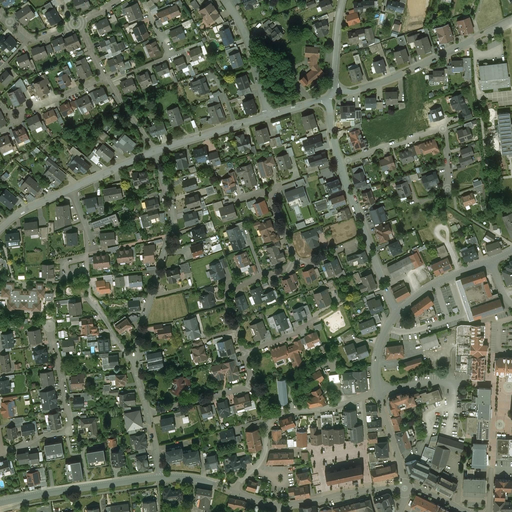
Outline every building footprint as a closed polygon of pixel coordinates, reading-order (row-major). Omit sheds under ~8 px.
[(0,0),(5,6),(7,9),(11,6),(9,2),(12,0),(0,0)] [(74,0),(76,8),(84,5),(85,9),(90,7),(87,0),(74,0)] [(180,0),(174,3),(176,6),(176,5),(177,8),(184,6),(180,0)] [(194,0),(190,3),(194,10),(199,7),(194,0)] [(242,0),(245,6),(247,9),(251,8),(250,5),(256,2),(255,0),(242,0)] [(329,0),(326,0),(319,3),(322,11),(332,7),(329,0)] [(399,3),(390,0),(388,0),(386,8),(401,13),(404,5),(404,4),(399,3)] [(413,16),(424,12),(421,0),(422,0),(416,0),(417,1),(409,4),(413,16)] [(28,2),(21,7),(23,10),(28,6),(31,4),(28,2)] [(54,9),(50,2),(44,6),(48,12),(54,9)] [(369,2),(354,3),(354,10),(354,12),(363,11),(363,8),(370,8),(369,2)] [(206,6),(201,10),(203,13),(202,14),(207,22),(209,20),(210,21),(211,21),(212,21),(214,21),(215,19),(219,16),(216,12),(217,12),(213,6),(212,7),(211,4),(210,3),(206,6)] [(137,4),(125,9),(128,15),(139,10),(136,4),(137,4)] [(176,6),(168,9),(171,18),(180,14),(177,8),(176,5),(176,6)] [(28,6),(23,10),(22,10),(22,12),(21,12),(20,12),(17,15),(21,22),(25,25),(28,21),(27,19),(34,15),(28,6)] [(60,20),(54,9),(48,12),(45,13),(51,24),(60,20)] [(168,9),(157,14),(161,23),(171,18),(168,9)] [(139,10),(128,15),(130,21),(136,18),(142,16),(141,16),(139,10)] [(350,15),(347,16),(347,19),(346,20),(347,22),(348,22),(349,22),(349,24),(356,22),(355,18),(357,18),(357,17),(356,14),(356,13),(355,14),(350,15)] [(220,15),(219,16),(215,19),(214,21),(216,22),(218,25),(219,25),(225,23),(220,15)] [(469,17),(457,21),(461,35),(473,31),(469,17)] [(104,21),(104,20),(99,22),(100,23),(96,25),(100,34),(101,34),(105,32),(111,30),(107,20),(104,21)] [(320,22),(315,24),(316,29),(318,32),(320,36),(324,34),(323,30),(325,30),(324,29),(328,28),(325,20),(320,22)] [(225,23),(219,25),(222,31),(228,28),(230,28),(228,21),(225,23)] [(136,22),(128,26),(130,31),(133,29),(138,27),(136,22)] [(138,27),(133,29),(138,39),(140,38),(143,39),(144,38),(145,37),(148,36),(143,24),(138,27)] [(448,24),(436,28),(438,32),(436,33),(439,41),(441,41),(442,44),(453,40),(452,36),(449,27),(448,24)] [(277,27),(272,31),(270,29),(270,28),(268,26),(264,30),(266,32),(266,31),(269,35),(268,36),(274,43),(283,35),(277,27)] [(181,28),(170,32),(174,42),(185,37),(181,28)] [(222,31),(220,31),(225,45),(233,42),(231,37),(229,32),(230,32),(228,28),(222,31)] [(371,28),(365,29),(368,40),(374,39),(371,28)] [(363,29),(348,33),(350,42),(358,40),(358,37),(365,36),(363,29)] [(76,33),(62,39),(68,53),(72,52),(74,56),(81,53),(79,49),(82,48),(76,33)] [(418,33),(407,37),(409,43),(414,41),(420,39),(418,33)] [(404,35),(397,37),(400,47),(407,44),(404,35)] [(12,39),(9,37),(9,36),(7,39),(2,44),(10,51),(17,43),(16,43),(16,44),(14,41),(14,39),(12,39)] [(114,37),(100,43),(103,51),(111,48),(113,52),(117,50),(118,50),(117,45),(114,37)] [(420,39),(414,41),(418,54),(431,50),(426,37),(420,39)] [(61,38),(51,42),(54,48),(55,48),(57,51),(65,48),(61,38)] [(374,39),(368,40),(369,43),(363,45),(364,48),(369,46),(374,45),(375,38),(374,39)] [(150,44),(146,46),(151,56),(159,53),(155,42),(150,44)] [(374,45),(369,46),(371,53),(375,52),(374,51),(378,50),(382,48),(380,43),(374,45)] [(38,47),(31,50),(35,60),(47,55),(44,47),(40,48),(38,47)] [(239,58),(235,47),(225,50),(225,51),(229,50),(231,55),(230,55),(234,67),(233,67),(233,68),(243,64),(240,58),(239,58)] [(319,49),(314,49),(314,48),(306,47),(305,56),(310,56),(310,66),(312,69),(317,65),(316,64),(317,57),(319,57),(319,49)] [(199,48),(189,52),(193,61),(194,61),(198,59),(203,57),(199,48)] [(404,49),(394,52),(398,63),(408,60),(404,49)] [(26,54),(17,58),(18,62),(17,64),(19,67),(21,67),(29,64),(30,63),(29,61),(26,54)] [(358,54),(353,56),(354,59),(355,58),(357,64),(361,62),(358,54)] [(121,56),(108,62),(112,71),(118,69),(123,66),(122,64),(124,63),(121,56)] [(85,58),(76,62),(78,66),(76,67),(78,72),(79,72),(82,78),(79,79),(79,80),(91,74),(86,63),(87,63),(85,58)] [(183,58),(174,61),(178,70),(186,66),(183,58)] [(461,61),(452,62),(452,65),(452,71),(460,70),(460,69),(465,69),(471,69),(470,58),(466,58),(466,63),(461,63),(461,61)] [(382,59),(374,62),(377,72),(385,70),(382,59)] [(124,63),(122,64),(123,66),(118,69),(120,72),(131,67),(129,61),(124,63)] [(506,62),(479,66),(480,80),(479,80),(480,90),(509,86),(508,76),(506,62)] [(166,63),(156,68),(159,76),(169,72),(169,71),(166,63)] [(313,70),(305,76),(305,75),(304,77),(303,76),(299,80),(304,85),(305,84),(307,86),(307,85),(318,76),(320,78),(325,74),(318,65),(317,65),(312,69),(313,70)] [(358,67),(349,70),(353,82),(362,79),(358,67)] [(68,68),(62,71),(64,75),(66,74),(67,76),(71,74),(68,68)] [(17,75),(12,69),(8,73),(13,77),(14,79),(17,75)] [(471,69),(465,69),(465,70),(465,72),(464,73),(464,74),(464,75),(463,77),(465,80),(467,79),(468,79),(469,79),(471,79),(471,69)] [(8,73),(7,71),(3,75),(1,75),(1,77),(0,78),(0,80),(3,83),(5,81),(7,83),(13,77),(8,73)] [(443,71),(433,71),(433,75),(429,75),(429,81),(434,80),(443,80),(443,77),(443,71)] [(147,72),(137,76),(143,89),(147,87),(145,84),(151,81),(149,76),(147,72)] [(64,75),(58,78),(59,80),(58,81),(58,82),(58,84),(60,84),(61,88),(70,84),(69,81),(69,80),(69,79),(68,78),(67,76),(66,74),(64,75)] [(149,76),(151,81),(152,85),(158,83),(154,74),(149,76)] [(245,75),(236,78),(240,90),(241,89),(249,86),(250,86),(245,75)] [(20,78),(15,84),(17,89),(19,88),(22,93),(27,90),(22,81),(20,78)] [(204,78),(190,83),(193,91),(198,90),(200,94),(209,91),(204,78)] [(128,81),(121,84),(125,93),(130,91),(129,89),(135,87),(132,79),(128,81)] [(43,80),(34,84),(39,96),(41,94),(43,95),(44,93),(49,91),(45,84),(43,80)] [(249,86),(241,89),(243,95),(244,95),(251,92),(249,86)] [(17,89),(10,93),(11,96),(10,97),(14,106),(25,101),(22,93),(19,88),(17,89)] [(103,89),(98,91),(98,92),(95,93),(94,91),(90,93),(93,100),(93,101),(97,99),(98,102),(99,102),(103,100),(108,98),(103,89)] [(397,92),(385,93),(386,103),(392,102),(393,103),(397,103),(397,92)] [(461,94),(451,98),(453,101),(450,102),(453,108),(455,107),(456,110),(461,108),(465,107),(461,94)] [(90,101),(87,95),(87,96),(82,98),(88,111),(93,108),(90,101)] [(243,95),(236,98),(239,104),(243,103),(243,102),(246,101),(244,95),(243,95)] [(88,111),(82,98),(77,100),(77,101),(79,106),(83,113),(88,111)] [(371,98),(365,98),(365,107),(366,107),(366,106),(371,106),(371,107),(376,107),(375,98),(371,98)] [(246,101),(243,102),(243,103),(247,114),(256,111),(253,102),(252,99),(246,101)] [(73,101),(69,104),(72,110),(77,108),(73,101)] [(68,103),(60,107),(63,115),(65,116),(73,112),(72,110),(69,104),(68,103)] [(219,104),(212,107),(212,108),(209,109),(212,118),(207,120),(205,120),(205,121),(207,121),(208,122),(209,123),(210,124),(213,123),(225,119),(219,104)] [(354,106),(341,106),(341,117),(354,117),(354,106)] [(429,111),(433,122),(444,118),(440,107),(429,111)] [(61,117),(57,108),(53,110),(53,111),(56,118),(57,119),(61,117)] [(178,108),(171,110),(172,112),(168,114),(172,126),(176,124),(176,123),(182,121),(178,108)] [(48,113),(47,113),(44,115),(43,115),(47,123),(48,123),(56,118),(53,111),(50,112),(49,112),(48,112),(48,113)] [(463,113),(461,114),(463,120),(472,117),(469,111),(468,111),(463,113)] [(511,136),(509,113),(497,114),(502,154),(511,153),(511,136)] [(312,114),(302,117),(305,129),(311,127),(316,126),(316,125),(315,125),(313,119),(314,119),(312,114)] [(37,115),(27,120),(32,130),(41,126),(42,125),(40,122),(37,115)] [(163,123),(155,126),(158,134),(158,133),(166,131),(163,123)] [(316,126),(311,127),(313,135),(319,133),(317,125),(316,125),(316,126)] [(155,126),(148,129),(153,137),(159,135),(158,133),(158,134),(155,126)] [(465,128),(463,129),(463,130),(458,132),(461,140),(465,139),(466,140),(471,138),(468,129),(467,127),(465,128)] [(21,128),(18,130),(23,141),(26,140),(26,139),(29,138),(24,129),(22,130),(21,128)] [(266,128),(255,131),(259,142),(268,140),(269,139),(266,128)] [(23,141),(18,130),(16,131),(16,132),(13,134),(18,143),(20,142),(21,143),(23,141)] [(356,131),(350,133),(351,137),(350,137),(351,141),(361,138),(359,130),(358,130),(356,131)] [(106,136),(99,131),(97,134),(104,140),(106,136)] [(97,134),(96,133),(91,139),(95,142),(97,140),(103,144),(106,141),(104,140),(97,134)] [(137,143),(124,133),(123,133),(124,134),(118,141),(117,140),(116,141),(116,142),(114,144),(118,147),(119,146),(124,150),(126,147),(130,151),(137,143)] [(320,134),(302,140),(305,151),(323,145),(320,134)] [(13,148),(7,136),(2,138),(8,151),(13,148)] [(275,137),(269,139),(268,140),(271,148),(278,146),(275,137)] [(248,138),(241,140),(237,141),(236,141),(239,151),(250,147),(251,147),(248,138)] [(361,138),(351,141),(353,145),(354,145),(355,149),(364,146),(362,140),(361,138)] [(432,141),(421,145),(423,149),(426,148),(428,152),(431,151),(432,152),(434,153),(437,152),(438,150),(434,140),(432,141)] [(103,144),(99,149),(98,148),(96,150),(95,148),(91,153),(92,153),(94,155),(99,159),(101,156),(107,162),(113,155),(109,151),(109,150),(107,148),(108,148),(103,144)] [(421,145),(414,147),(417,154),(422,152),(423,150),(421,145)] [(82,153),(73,146),(69,151),(76,157),(77,156),(78,157),(82,153)] [(36,155),(40,150),(36,147),(32,152),(36,155)] [(414,147),(408,149),(409,150),(411,156),(416,154),(418,158),(417,154),(414,147)] [(469,148),(460,151),(462,157),(463,158),(470,155),(473,154),(471,147),(469,148)] [(205,148),(193,151),(196,162),(201,161),(202,162),(206,161),(205,160),(209,159),(205,148)] [(409,150),(399,153),(400,157),(399,158),(400,160),(402,161),(405,160),(406,161),(407,162),(418,158),(416,154),(411,156),(409,150)] [(185,152),(175,154),(177,163),(179,169),(188,167),(186,160),(187,160),(185,152)] [(217,152),(209,155),(211,163),(210,164),(212,163),(213,167),(213,166),(220,164),(217,152)] [(325,152),(315,156),(308,158),(308,159),(310,163),(311,166),(317,164),(327,161),(325,152)] [(288,154),(278,157),(280,165),(282,165),(283,168),(287,167),(291,165),(289,158),(289,157),(288,154)] [(391,155),(385,158),(385,159),(379,162),(382,170),(389,168),(390,170),(395,168),(391,155)] [(470,155),(463,158),(462,157),(459,159),(461,165),(461,166),(464,165),(472,162),(470,155)] [(273,156),(266,158),(267,160),(269,166),(275,164),(273,156)] [(78,157),(70,167),(75,171),(75,170),(77,168),(78,168),(84,173),(90,166),(83,161),(83,160),(84,159),(82,158),(80,158),(78,157)] [(59,167),(49,158),(46,162),(51,167),(53,165),(57,169),(59,167)] [(267,160),(257,163),(260,170),(259,171),(262,173),(263,175),(264,176),(267,176),(268,176),(271,176),(272,174),(269,166),(267,160)] [(311,166),(306,168),(308,174),(319,171),(317,164),(311,166)] [(57,169),(53,165),(51,167),(45,175),(52,181),(54,182),(54,181),(58,184),(57,185),(65,176),(57,169)] [(250,165),(237,169),(239,175),(243,174),(243,172),(252,170),(250,165)] [(351,169),(353,175),(363,172),(365,177),(366,175),(363,165),(351,169)] [(252,170),(243,172),(243,174),(244,179),(246,184),(247,186),(256,183),(252,170)] [(5,181),(10,175),(6,171),(1,177),(5,181)] [(147,171),(132,174),(135,188),(145,186),(144,184),(149,183),(149,182),(148,182),(147,180),(146,180),(146,178),(147,178),(148,177),(147,171)] [(352,176),(353,179),(357,189),(366,186),(365,183),(366,180),(365,177),(363,172),(353,175),(352,176)] [(431,173),(427,174),(426,176),(422,178),(422,177),(421,177),(425,189),(426,189),(425,187),(432,185),(434,186),(438,184),(439,182),(435,172),(435,173),(433,174),(431,173)] [(417,173),(409,175),(411,181),(419,179),(417,173)] [(409,175),(402,177),(404,183),(406,182),(407,184),(412,182),(411,181),(409,175)] [(230,177),(222,180),(224,184),(223,185),(224,189),(225,189),(226,192),(236,189),(233,181),(232,177),(230,177)] [(36,183),(30,178),(21,188),(25,191),(26,189),(34,195),(38,190),(34,186),(36,183)] [(189,180),(183,182),(186,191),(197,187),(194,179),(194,178),(189,180)] [(302,207),(311,204),(304,187),(307,186),(303,178),(296,181),(298,188),(284,193),(288,204),(299,199),(302,207)] [(338,180),(321,185),(322,186),(325,195),(341,189),(338,180)] [(45,186),(38,181),(36,183),(34,186),(38,190),(40,191),(45,186)] [(122,182),(116,184),(116,187),(116,189),(120,188),(121,195),(124,195),(122,182)] [(404,183),(396,186),(400,198),(410,194),(410,192),(409,192),(408,190),(408,189),(408,188),(407,185),(407,184),(406,182),(404,183)] [(482,184),(474,187),(476,193),(482,190),(482,184)] [(213,186),(205,188),(208,196),(208,195),(215,193),(213,186)] [(318,187),(310,190),(313,200),(321,197),(322,197),(322,196),(325,195),(322,186),(318,187)] [(116,187),(103,189),(105,200),(111,199),(110,197),(121,195),(120,188),(116,189),(116,187)] [(155,188),(146,191),(148,197),(149,197),(157,194),(157,193),(155,188)] [(16,198),(6,190),(0,197),(6,202),(4,203),(10,208),(15,202),(14,200),(16,198)] [(374,202),(370,191),(362,194),(364,200),(365,199),(365,201),(365,202),(366,204),(367,204),(370,203),(370,204),(374,202)] [(472,193),(461,197),(463,202),(466,201),(468,205),(475,202),(472,193)] [(198,195),(185,199),(188,208),(189,208),(201,204),(198,195)] [(343,195),(331,199),(333,207),(335,207),(346,203),(343,195)] [(16,198),(14,200),(15,202),(18,204),(22,199),(18,196),(16,198)] [(96,197),(85,199),(87,209),(97,207),(97,206),(96,197)] [(150,200),(145,201),(148,210),(156,208),(159,207),(157,199),(157,198),(150,200)] [(255,199),(247,202),(249,208),(254,206),(254,205),(257,204),(255,199)] [(221,201),(213,203),(215,211),(219,210),(219,209),(223,208),(221,201)] [(257,204),(254,205),(254,206),(256,210),(257,210),(256,212),(258,215),(268,212),(264,201),(257,204)] [(68,205),(56,206),(59,224),(71,223),(68,205)] [(223,208),(219,209),(219,210),(223,221),(236,216),(233,205),(223,208)] [(382,206),(370,211),(371,216),(370,216),(371,219),(372,219),(374,224),(386,219),(382,206)] [(156,208),(148,210),(148,213),(141,215),(142,219),(144,228),(152,226),(152,223),(151,219),(155,218),(159,217),(156,208)] [(348,208),(340,211),(339,212),(340,216),(342,216),(343,220),(351,217),(348,208)] [(195,212),(185,215),(188,224),(194,222),(194,223),(198,222),(196,214),(195,212)] [(511,213),(511,212),(502,216),(511,237),(511,213)] [(91,222),(94,229),(113,222),(114,226),(120,224),(116,213),(91,222)] [(237,224),(238,227),(238,226),(240,231),(246,228),(244,221),(237,224)] [(260,224),(258,225),(259,227),(262,235),(263,235),(273,231),(274,231),(273,228),(273,227),(272,225),(271,224),(270,221),(260,224)] [(37,222),(24,223),(25,234),(31,234),(31,233),(38,232),(38,233),(38,228),(37,222)] [(320,225),(314,227),(315,230),(316,234),(323,232),(320,225)] [(382,227),(376,230),(377,233),(376,234),(377,239),(378,239),(380,239),(381,242),(385,240),(385,238),(388,237),(387,234),(391,232),(388,225),(382,227)] [(47,227),(38,228),(41,228),(41,240),(48,239),(48,242),(48,235),(48,226),(47,227)] [(238,227),(227,231),(234,250),(245,246),(240,231),(238,226),(238,227)] [(199,228),(195,230),(192,231),(190,232),(192,236),(193,235),(195,240),(206,236),(203,228),(200,228),(199,228)] [(315,230),(305,234),(306,238),(306,239),(306,241),(307,242),(309,242),(311,247),(317,245),(315,239),(318,238),(316,234),(315,230)] [(273,231),(263,235),(265,242),(268,241),(269,241),(271,240),(272,239),(275,238),(275,236),(273,231)] [(72,233),(65,233),(67,233),(67,237),(67,239),(66,239),(66,245),(77,244),(76,232),(72,233)] [(113,232),(101,234),(101,238),(101,244),(102,244),(107,244),(114,243),(113,232)] [(18,233),(11,234),(10,234),(6,234),(7,245),(12,245),(12,244),(19,243),(19,244),(20,244),(19,237),(18,233)] [(475,236),(469,238),(472,244),(478,242),(475,236)] [(398,241),(389,245),(393,255),(402,251),(398,241)] [(498,242),(485,246),(488,255),(501,251),(500,247),(498,242)] [(214,252),(223,249),(221,243),(212,246),(214,252)] [(200,244),(191,247),(194,256),(203,253),(200,244)] [(154,245),(144,247),(145,254),(145,255),(153,254),(155,253),(154,245)] [(277,250),(276,250),(276,249),(275,245),(273,246),(267,248),(268,252),(267,254),(270,256),(272,262),(274,261),(275,263),(285,259),(282,253),(278,254),(278,253),(278,252),(278,251),(277,250)] [(447,254),(443,246),(437,248),(442,260),(447,258),(446,255),(447,254)] [(473,247),(461,252),(465,262),(478,256),(473,247)] [(131,250),(126,250),(126,249),(124,250),(125,262),(133,261),(132,255),(132,253),(131,250)] [(122,251),(117,251),(118,263),(125,262),(124,250),(122,250),(122,251)] [(364,251),(356,255),(350,257),(352,262),(358,259),(360,264),(368,260),(364,251)] [(419,251),(410,256),(416,266),(424,262),(419,251)] [(246,252),(235,256),(237,260),(240,267),(241,267),(246,265),(249,264),(246,257),(247,257),(246,252)] [(153,254),(145,255),(145,254),(143,255),(144,263),(154,261),(153,254)] [(101,255),(99,255),(99,256),(93,257),(94,263),(95,268),(102,267),(101,255)] [(108,255),(103,256),(103,255),(101,255),(102,267),(109,266),(108,255)] [(410,256),(398,261),(398,262),(387,267),(393,278),(416,266),(410,256)] [(228,266),(225,258),(219,260),(220,262),(222,268),(228,266)] [(442,260),(431,265),(435,275),(452,267),(447,258),(442,260)] [(336,259),(324,264),(325,264),(327,270),(338,265),(336,260),(336,259)] [(220,262),(209,266),(211,270),(209,271),(211,277),(213,276),(214,280),(223,277),(221,272),(223,271),(222,268),(220,262)] [(511,266),(510,264),(505,266),(506,269),(502,271),(506,285),(511,282),(511,266)] [(53,265),(43,265),(43,277),(46,277),(53,277),(53,265)] [(246,265),(241,267),(243,272),(248,270),(249,274),(250,274),(246,265)] [(338,265),(327,270),(329,276),(341,271),(338,265)] [(312,268),(303,272),(307,282),(316,278),(316,277),(313,270),(312,268)] [(167,272),(169,280),(175,278),(180,277),(179,276),(180,275),(180,273),(179,271),(178,271),(178,269),(167,272)] [(463,288),(487,280),(484,271),(460,279),(463,288)] [(295,273),(288,276),(289,278),(291,277),(293,281),(298,279),(295,273)] [(371,274),(361,278),(364,284),(366,290),(375,286),(372,277),(371,274)] [(129,276),(123,276),(124,285),(124,287),(130,286),(137,286),(137,291),(143,290),(142,285),(141,276),(138,276),(137,275),(129,276)] [(124,285),(123,276),(115,277),(116,286),(124,285)] [(289,278),(282,281),(284,285),(284,286),(285,290),(286,290),(291,289),(291,290),(292,291),(294,290),(295,289),(294,288),(295,288),(293,281),(291,277),(289,278)] [(333,280),(327,283),(329,288),(330,291),(336,289),(333,280)] [(403,282),(391,289),(394,293),(393,293),(397,301),(410,295),(406,286),(405,287),(403,282)] [(29,294),(21,294),(21,290),(13,290),(14,284),(5,283),(5,289),(2,288),(2,296),(9,296),(9,302),(8,302),(8,310),(16,310),(16,308),(20,309),(28,309),(32,309),(32,311),(40,311),(40,303),(39,303),(39,297),(44,297),(44,289),(42,289),(43,284),(37,284),(36,290),(29,290),(29,294)] [(211,286),(205,288),(207,295),(211,293),(212,294),(213,293),(211,286)] [(261,292),(259,287),(260,287),(260,286),(250,290),(256,304),(265,300),(263,295),(262,291),(261,292)] [(329,288),(314,294),(319,307),(327,304),(326,303),(331,302),(327,292),(330,291),(329,288)] [(272,291),(263,295),(265,300),(266,302),(275,298),(274,296),(272,291)] [(207,295),(200,297),(199,298),(200,301),(201,301),(202,301),(204,307),(215,304),(212,294),(211,293),(207,295)] [(373,293),(365,296),(367,302),(375,299),(373,293)] [(247,307),(243,295),(235,299),(239,310),(247,307)] [(425,297),(411,308),(417,316),(417,315),(432,305),(430,298),(430,299),(425,298),(425,297)] [(499,299),(494,301),(497,312),(491,314),(492,315),(505,310),(502,303),(501,303),(500,298),(499,299)] [(375,299),(367,302),(371,313),(383,309),(379,299),(375,301),(375,299)] [(484,304),(470,308),(474,320),(491,314),(497,312),(494,301),(494,300),(489,302),(484,304)] [(133,301),(128,302),(128,303),(128,304),(128,306),(129,307),(129,311),(139,310),(139,301),(133,301)] [(80,302),(69,303),(70,309),(70,314),(81,313),(80,302)] [(432,305),(417,315),(419,322),(436,316),(432,305)] [(306,315),(303,307),(303,306),(293,310),(297,321),(307,317),(306,315)] [(283,312),(274,316),(276,323),(278,327),(276,328),(277,332),(285,329),(284,326),(291,323),(290,320),(287,321),(283,312)] [(139,316),(133,315),(127,318),(131,324),(135,321),(138,322),(139,316)] [(125,316),(114,324),(115,326),(127,318),(125,316)] [(276,323),(274,316),(268,318),(270,326),(276,323)] [(92,318),(82,319),(83,328),(93,327),(93,326),(93,322),(92,323),(92,318)] [(127,318),(115,326),(120,333),(121,333),(122,335),(126,332),(124,330),(131,325),(131,324),(127,318)] [(201,337),(195,318),(183,321),(187,337),(191,336),(192,339),(201,337)] [(372,319),(359,324),(363,333),(376,328),(373,322),(372,319)] [(262,321),(252,325),(251,327),(252,330),(254,330),(256,335),(253,337),(254,340),(256,340),(263,337),(264,338),(262,332),(265,331),(262,321)] [(291,323),(284,326),(285,329),(286,331),(293,329),(291,323)] [(482,326),(461,325),(457,326),(455,355),(456,355),(482,357),(483,354),(484,354),(485,344),(482,344),(483,338),(484,335),(482,335),(482,326)] [(170,327),(167,327),(164,327),(163,328),(158,328),(158,332),(159,338),(163,337),(165,339),(168,336),(171,336),(170,327)] [(352,328),(340,336),(343,341),(354,334),(352,328)] [(39,329),(28,331),(30,344),(42,342),(39,329)] [(436,333),(419,338),(423,349),(439,344),(436,337),(448,333),(447,329),(436,333)] [(265,331),(262,332),(264,338),(271,336),(269,330),(265,331)] [(12,333),(1,335),(2,339),(1,339),(2,341),(13,339),(12,333)] [(316,333),(312,334),(311,334),(308,335),(309,335),(304,337),(305,338),(307,343),(308,347),(314,345),(313,343),(318,341),(317,339),(318,338),(316,333)] [(108,338),(99,339),(99,341),(91,342),(92,346),(99,345),(100,351),(109,350),(108,338)] [(13,339),(2,341),(2,343),(3,343),(3,347),(14,346),(13,339)] [(223,341),(218,342),(218,343),(220,349),(232,346),(230,340),(230,339),(223,341)] [(70,340),(62,341),(63,351),(70,351),(70,349),(74,349),(73,343),(73,341),(70,341),(70,340)] [(294,347),(288,349),(286,348),(285,346),(280,348),(279,347),(278,349),(277,349),(276,348),(275,350),(274,350),(273,349),(272,351),(271,351),(272,356),(273,358),(274,360),(284,356),(286,354),(290,355),(294,366),(297,366),(301,361),(297,353),(298,350),(303,348),(300,340),(294,342),(295,344),(294,347)] [(365,345),(355,349),(353,344),(345,347),(350,359),(357,356),(358,359),(359,359),(359,360),(358,358),(368,354),(365,345)] [(402,345),(387,347),(386,359),(403,356),(402,345)] [(195,348),(192,349),(196,361),(200,360),(200,361),(201,362),(202,361),(203,360),(203,359),(206,358),(203,346),(195,348)] [(232,346),(220,349),(222,356),(221,356),(229,354),(234,353),(234,352),(233,352),(232,346)] [(38,350),(34,350),(37,363),(48,361),(46,348),(45,349),(38,350)] [(150,361),(165,358),(163,351),(149,354),(150,361)] [(8,355),(0,357),(3,371),(10,370),(8,355)] [(117,355),(109,356),(109,360),(109,364),(109,365),(118,365),(117,355)] [(482,357),(456,355),(455,364),(459,364),(458,369),(471,370),(471,376),(474,376),(474,378),(483,379),(483,370),(483,364),(484,357),(482,357)] [(230,359),(228,359),(228,362),(234,361),(235,366),(240,365),(240,362),(238,362),(236,357),(230,359)] [(511,362),(502,362),(502,357),(499,357),(498,358),(498,359),(495,359),(494,374),(495,374),(496,375),(497,375),(498,374),(505,374),(505,373),(507,373),(507,375),(508,375),(510,375),(511,375),(511,374),(511,362)] [(152,368),(166,365),(165,358),(150,361),(152,368)] [(422,359),(406,364),(399,366),(400,372),(424,365),(422,359)] [(228,362),(212,367),(214,375),(216,375),(217,380),(224,378),(223,373),(226,372),(228,381),(239,378),(235,366),(234,361),(228,362)] [(321,369),(318,363),(313,365),(317,372),(320,370),(321,369)] [(324,379),(320,370),(317,372),(312,375),(309,371),(305,373),(312,386),(324,379)] [(355,381),(366,380),(365,370),(353,372),(354,373),(355,381)] [(52,371),(40,373),(43,385),(43,386),(48,385),(54,383),(52,371)] [(354,373),(339,375),(340,382),(340,385),(344,394),(344,395),(345,395),(344,395),(347,394),(347,395),(348,395),(356,394),(356,390),(355,381),(354,373)] [(126,374),(115,375),(116,379),(116,385),(125,384),(124,379),(126,379),(126,374)] [(336,375),(329,376),(330,385),(331,385),(340,383),(340,385),(340,382),(337,381),(336,375)] [(77,378),(71,378),(72,387),(76,387),(77,390),(82,389),(82,382),(83,381),(83,378),(83,377),(77,378)] [(182,377),(181,377),(180,377),(174,378),(174,379),(173,379),(173,380),(173,383),(174,383),(175,383),(176,386),(174,388),(173,387),(173,388),(171,390),(171,391),(173,392),(178,395),(180,396),(182,392),(183,392),(184,389),(184,388),(184,387),(186,386),(183,378),(182,377)] [(286,379),(278,380),(280,404),(288,403),(286,379)] [(0,381),(0,391),(0,393),(11,391),(10,387),(11,387),(10,383),(9,383),(9,380),(2,381),(0,381)] [(366,380),(355,381),(356,390),(367,389),(366,380)] [(340,383),(331,385),(333,391),(334,396),(344,394),(340,385),(340,383)] [(319,389),(312,392),(313,396),(305,400),(309,407),(319,405),(327,404),(319,389)] [(490,389),(483,389),(478,389),(478,394),(477,393),(477,396),(478,396),(478,402),(490,403),(490,389)] [(46,391),(40,392),(40,393),(41,398),(42,398),(43,403),(42,403),(43,408),(43,409),(49,408),(57,406),(56,401),(57,401),(56,395),(55,395),(54,390),(46,391)] [(437,393),(436,390),(426,393),(425,390),(413,394),(416,404),(428,400),(429,403),(442,399),(439,393),(437,393)] [(397,396),(394,397),(394,398),(393,398),(393,399),(392,399),(392,400),(390,401),(389,401),(388,402),(387,401),(387,404),(388,407),(388,410),(389,413),(412,405),(408,392),(401,395),(401,393),(397,395),(397,396)] [(127,394),(118,395),(119,406),(128,405),(127,394)] [(248,395),(241,397),(244,407),(251,405),(250,401),(248,395)] [(81,397),(73,398),(74,408),(84,407),(83,400),(83,397),(81,397)] [(241,397),(234,399),(235,405),(236,409),(237,409),(244,407),(241,397)] [(226,401),(217,403),(220,415),(229,412),(230,412),(228,407),(226,401)] [(14,402),(5,403),(3,403),(5,412),(3,413),(3,417),(14,415),(14,418),(19,417),(19,413),(13,413),(13,412),(12,407),(15,407),(14,402)] [(490,403),(478,402),(477,408),(476,411),(477,411),(477,417),(489,418),(490,403)] [(210,405),(200,408),(203,417),(206,416),(206,417),(213,415),(212,414),(210,406),(210,405)] [(376,405),(366,406),(366,409),(366,415),(373,415),(377,414),(376,405)] [(353,406),(341,409),(341,410),(343,427),(343,428),(343,429),(343,433),(346,433),(346,436),(352,436),(352,430),(354,430),(354,424),(353,406)] [(130,412),(126,413),(127,418),(125,418),(127,425),(128,425),(129,429),(142,426),(143,426),(142,426),(139,411),(139,410),(139,411),(130,412)] [(52,414),(49,414),(49,418),(48,418),(49,422),(61,420),(61,416),(59,416),(58,413),(52,414)] [(395,418),(391,419),(395,431),(404,427),(401,418),(400,416),(395,418)] [(19,417),(14,418),(16,427),(24,426),(23,417),(19,417)] [(172,417),(160,420),(161,425),(162,425),(163,432),(168,430),(168,429),(175,428),(172,417)] [(290,417),(279,421),(281,427),(283,430),(293,427),(295,426),(293,421),(291,417),(290,417)] [(332,417),(321,418),(321,429),(333,428),(332,417)] [(468,417),(467,417),(466,432),(470,432),(470,436),(476,436),(476,437),(481,438),(481,442),(482,442),(483,442),(483,438),(488,438),(488,437),(489,421),(489,418),(477,417),(468,417)] [(95,418),(81,420),(81,425),(88,424),(89,431),(88,431),(88,432),(89,432),(90,437),(97,436),(95,418)] [(61,420),(49,422),(50,425),(51,425),(51,429),(61,427),(60,423),(62,423),(61,420)] [(371,421),(367,421),(368,432),(381,431),(380,420),(371,421)] [(358,421),(357,421),(357,422),(354,422),(356,441),(364,441),(363,421),(358,421)] [(24,435),(35,433),(34,424),(22,427),(24,435)] [(411,425),(404,427),(405,430),(410,429),(412,436),(413,436),(414,436),(411,425)] [(16,427),(7,428),(9,438),(17,437),(16,427)] [(333,428),(321,429),(322,433),(322,443),(334,443),(333,429),(333,428)] [(343,428),(333,429),(334,443),(344,442),(343,433),(343,429),(343,428)] [(405,430),(395,434),(401,453),(411,449),(411,448),(408,440),(412,438),(413,436),(412,436),(410,429),(405,430)] [(232,430),(220,433),(223,443),(234,440),(234,437),(232,430)] [(262,448),(258,430),(246,432),(249,451),(262,448)] [(281,430),(272,430),(272,439),(281,439),(281,430)] [(306,432),(297,432),(297,447),(307,446),(306,432)] [(376,432),(368,433),(368,443),(377,442),(376,432)] [(311,434),(311,439),(311,444),(322,443),(322,433),(316,434),(311,434)] [(144,434),(131,437),(132,443),(135,443),(136,449),(138,449),(145,447),(146,447),(145,442),(146,442),(146,439),(145,439),(144,434)] [(464,444),(439,436),(436,445),(431,462),(432,463),(445,467),(450,450),(458,452),(455,474),(461,474),(465,449),(462,448),(464,444)] [(509,439),(497,438),(496,457),(508,457),(509,439)] [(272,439),(272,447),(286,447),(286,439),(281,439),(272,439)] [(430,441),(428,448),(425,447),(419,462),(430,466),(431,463),(432,463),(431,462),(436,445),(436,442),(430,441)] [(62,442),(45,444),(47,460),(64,457),(62,442)] [(387,442),(375,443),(376,454),(377,462),(382,461),(382,457),(384,456),(384,459),(388,458),(388,456),(387,442)] [(481,442),(477,442),(475,443),(473,443),(472,443),(472,444),(471,444),(471,445),(471,446),(471,447),(472,448),(471,466),(486,467),(485,446),(488,445),(487,444),(487,442),(483,442),(482,442),(481,442)] [(197,448),(182,451),(181,446),(165,449),(168,462),(172,461),(173,463),(176,462),(176,464),(180,463),(180,459),(183,459),(184,464),(188,463),(189,467),(194,466),(193,464),(196,464),(196,462),(200,461),(197,448)] [(87,452),(88,462),(89,465),(92,464),(93,466),(103,465),(102,463),(106,462),(105,459),(104,449),(97,450),(87,452)] [(118,452),(112,453),(112,454),(113,466),(118,465),(118,466),(119,465),(120,465),(124,464),(123,455),(122,451),(121,451),(119,452),(118,452)] [(25,453),(17,454),(17,460),(18,460),(18,463),(24,462),(28,462),(29,463),(33,463),(33,462),(39,461),(38,453),(29,454),(29,452),(25,453)] [(374,452),(368,453),(369,462),(377,462),(376,454),(374,454),(374,452)] [(277,453),(270,454),(266,464),(277,463),(277,453)] [(293,453),(277,453),(277,463),(284,463),(285,465),(293,463),(293,453)] [(139,456),(135,457),(135,458),(137,466),(138,466),(139,470),(141,470),(142,470),(143,470),(144,470),(145,469),(146,469),(148,468),(146,455),(139,456)] [(212,455),(210,455),(210,456),(207,457),(208,463),(205,463),(206,470),(206,469),(213,468),(213,469),(216,468),(216,467),(218,466),(216,455),(213,455),(212,455)] [(243,459),(236,460),(235,456),(228,457),(230,464),(225,465),(226,471),(231,470),(231,471),(245,468),(244,463),(243,459)] [(8,460),(1,462),(4,472),(11,470),(8,460)] [(419,462),(416,460),(405,464),(408,474),(424,481),(427,475),(429,468),(430,466),(419,462)] [(81,461),(65,463),(68,480),(83,478),(81,461)] [(442,468),(431,463),(430,466),(429,468),(440,473),(442,468)] [(363,476),(361,464),(325,472),(327,484),(363,476)] [(383,467),(371,470),(373,481),(393,477),(397,476),(395,464),(383,467)] [(28,473),(27,473),(28,478),(27,479),(28,484),(40,482),(38,471),(37,472),(28,473)] [(309,471),(296,474),(298,485),(311,482),(309,471)] [(439,476),(429,471),(428,475),(427,475),(424,481),(434,487),(439,476)] [(448,475),(443,472),(441,476),(436,488),(440,490),(447,494),(451,496),(456,485),(456,484),(448,480),(449,477),(447,476),(448,475)] [(468,478),(464,478),(463,478),(463,490),(485,491),(485,479),(473,478),(468,478)] [(254,482),(249,480),(246,489),(255,492),(257,485),(257,483),(254,482)] [(501,480),(495,480),(494,500),(504,500),(505,491),(511,491),(511,480),(505,480),(501,480)] [(308,486),(293,488),(294,495),(295,500),(310,497),(308,486)] [(181,490),(170,491),(170,488),(163,489),(164,500),(177,499),(177,501),(182,500),(181,490)] [(212,491),(197,488),(196,497),(196,498),(195,502),(200,503),(199,507),(204,508),(208,509),(208,508),(210,500),(212,491)] [(386,494),(373,499),(378,511),(393,511),(394,511),(394,510),(394,508),(394,506),(390,495),(389,494),(388,494),(387,494),(386,494)] [(437,505),(429,501),(429,502),(416,495),(411,507),(421,511),(446,511),(448,510),(445,509),(444,509),(444,508),(440,506),(440,507),(439,506),(439,505),(437,504),(437,505)] [(240,500),(229,498),(227,508),(235,510),(235,511),(236,511),(236,510),(242,511),(242,510),(238,509),(240,500)] [(370,499),(354,503),(356,511),(355,511),(357,511),(363,511),(372,509),(370,499)] [(250,505),(244,501),(240,500),(238,509),(242,510),(249,511),(250,505)] [(503,511),(504,500),(494,500),(493,511),(502,511),(503,511)] [(511,511),(511,500),(504,500),(503,511),(511,511)] [(155,511),(154,501),(143,503),(144,511),(155,511)] [(223,506),(214,503),(212,509),(215,510),(214,511),(223,511),(224,511),(222,510),(223,506)]
